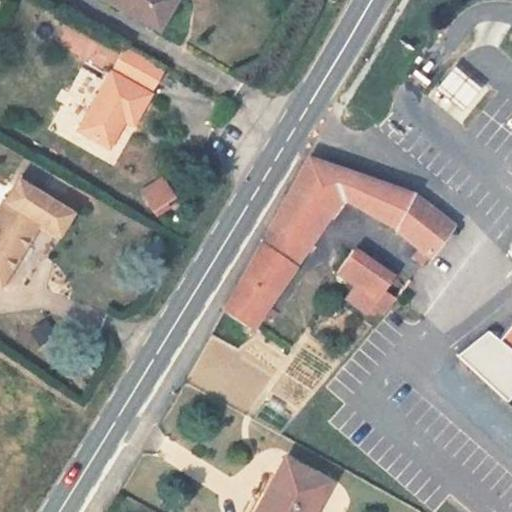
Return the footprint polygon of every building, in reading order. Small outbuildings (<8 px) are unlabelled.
[(108,0),(159,29),(174,0),(108,0)] [(132,125),(165,68),(126,46),(78,130),(108,148),(124,120),(132,125)] [(478,87),(450,64),(432,86),(461,109),(478,87)] [(413,195),(307,158),(224,309),(252,327),(340,197),(396,228),(413,195)] [(138,193),(153,212),(174,195),(159,176),(138,193)] [(56,236),(71,213),(17,180),(0,208),(0,285),(0,286),(38,226),(56,236)] [(452,225),(413,195),(396,228),(430,256),(452,225)] [(354,249),(338,272),(356,286),(375,300),(382,289),(392,275),(354,249)] [(395,299),(382,289),(375,300),(356,286),(347,299),(366,312),(367,310),(373,315),(377,309),(384,314),(395,299)] [(511,322),(496,342),(511,354),(511,322)] [(484,332),(450,350),(505,403),(511,395),(511,354),(496,342),(484,332)] [(365,373),(350,361),(326,389),(341,402),(365,373)] [(311,511),(328,482),(284,459),(265,495),(267,496),(258,511),(311,511)] [(258,511),(267,496),(265,495),(260,492),(249,511),(258,511)]
